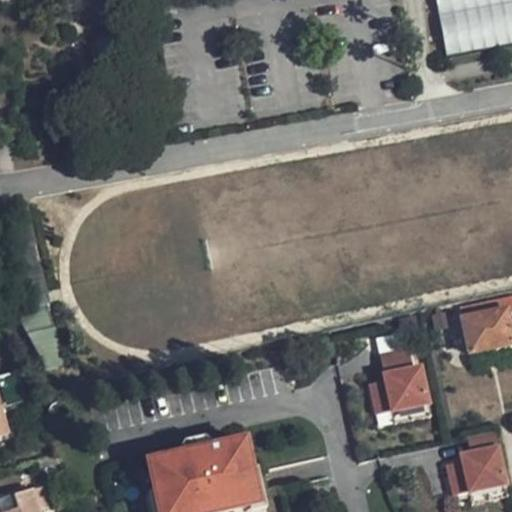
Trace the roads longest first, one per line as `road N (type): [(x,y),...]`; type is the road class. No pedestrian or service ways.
road 1 (unknown): [(367,121),(350,10),(334,1),(267,7)]
road 2 (unknown): [(267,7),(186,23),(202,119)]
